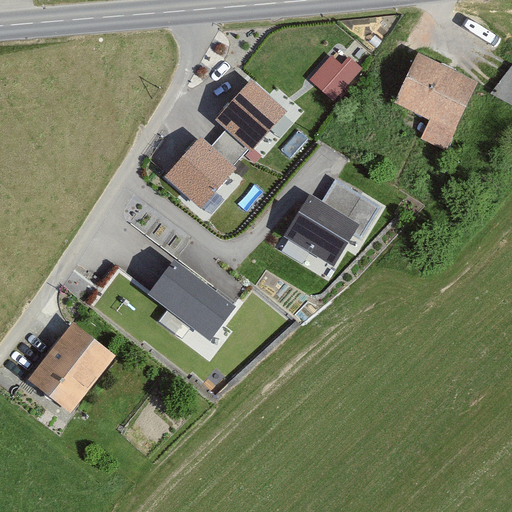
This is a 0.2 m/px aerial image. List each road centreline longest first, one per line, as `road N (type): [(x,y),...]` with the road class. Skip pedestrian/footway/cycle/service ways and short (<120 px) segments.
road 1 (residential): [(191,7),(190,46),(172,92),(0,349)]
road 2 (tertiary): [(191,7),(0,26)]
